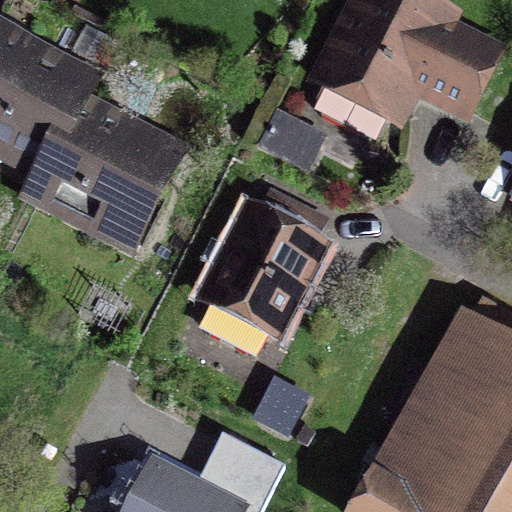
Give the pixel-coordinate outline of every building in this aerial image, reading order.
[(427,80),(423,88),(464,110),(491,59),(437,31),(442,21),(400,0),(368,0),(328,80),(329,81),(317,103),(322,117),(367,140),(381,136),(393,114),(394,114),(415,74),(427,80)] [(0,150),(44,173),(78,107),(90,85),(0,38),(0,150)] [(78,107),(44,173),(32,195),(130,246),(176,157),(78,107)] [(323,139),(278,116),(262,147),(307,170),(323,139)] [(310,252),(323,227),(269,199),(256,224),(254,223),(215,299),(217,299),(205,321),(210,335),(246,354),(261,349),(272,328),(273,328),(312,253),(310,252)] [(511,511),(511,359),(467,334),(365,511),(511,511)] [(275,382),(257,420),(291,436),(309,397),(275,382)] [(195,490),(155,470),(133,511),(262,511),(285,469),(223,438),(195,490)]
